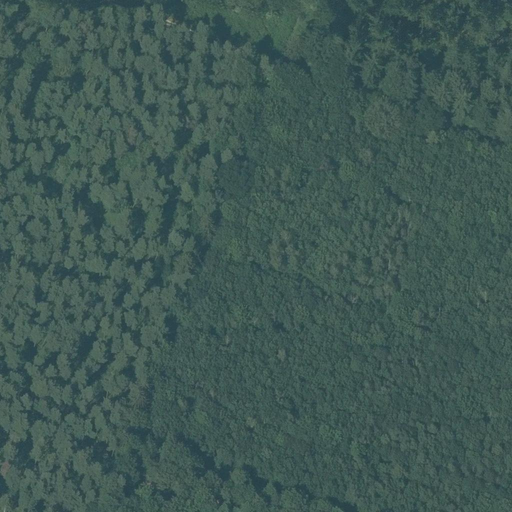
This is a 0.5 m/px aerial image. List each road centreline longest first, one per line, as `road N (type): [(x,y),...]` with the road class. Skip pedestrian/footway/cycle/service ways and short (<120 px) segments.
road 1 (track): [(108,511),(281,67)]
road 2 (track): [(511,155),(281,67)]
road 3 (track): [(281,67),(109,0)]
